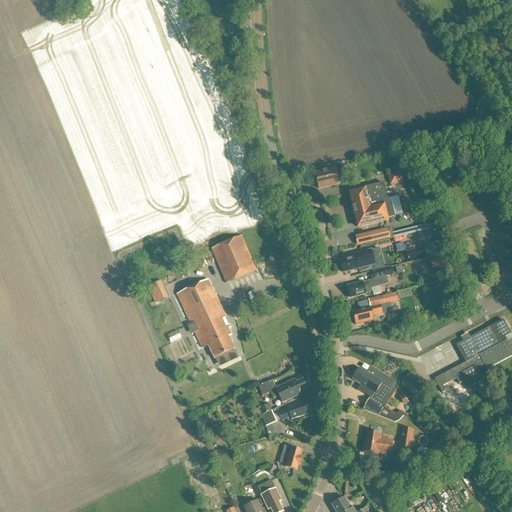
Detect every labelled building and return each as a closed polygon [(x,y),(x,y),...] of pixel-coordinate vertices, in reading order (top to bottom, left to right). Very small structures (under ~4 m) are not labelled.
[(339,182),(346,181),(343,169),(336,171),(335,169),(315,174),(319,190),(339,185),(339,182)] [(391,186),(404,183),(402,174),(388,177),(391,186)] [(387,219),(394,217),(390,199),(387,200),(383,184),(364,189),(364,190),(349,194),(358,228),(387,221),(387,219)] [(432,225),(392,234),(394,240),(433,230),(432,225)] [(372,243),(390,238),(388,228),(369,233),(372,243)] [(256,271),(241,237),(211,250),(226,284),(256,271)] [(423,249),(405,253),(408,263),(414,262),(426,259),(423,249)] [(387,258),(374,262),(371,251),(355,256),(355,258),(339,262),(343,274),(359,270),(360,273),(389,266),(387,258)] [(433,270),(445,266),(442,257),(430,261),(433,270)] [(389,285),(387,277),(393,276),(391,268),(372,273),(374,281),(346,288),(350,299),(370,294),(369,290),(389,285)] [(450,281),(447,270),(439,272),(441,283),(450,281)] [(214,360),(234,351),(228,338),(231,337),(228,330),(230,329),(208,281),(177,295),(202,350),(208,347),(214,360)] [(399,303),(397,294),(383,297),(383,296),(376,298),(376,299),(368,300),(370,309),(352,313),(355,326),(373,322),(372,318),(392,313),(390,305),(399,303)] [(503,321),(470,339),(463,343),(456,346),(465,364),(434,380),(442,394),(446,392),(443,387),(456,380),(459,385),(466,382),(470,389),(484,381),(479,372),(485,368),(487,371),(511,357),(511,351),(505,338),(510,335),(503,321)] [(385,403),(393,390),(367,374),(366,374),(359,370),(352,381),(361,386),(357,391),(371,400),(370,401),(379,406),(382,402),(385,403)] [(297,394),(307,390),(303,381),(295,384),(294,381),(276,390),(272,382),(258,388),(263,397),(271,393),(273,400),(279,397),(282,404),(298,397),(297,394)] [(291,421),(310,415),(306,403),(287,409),(287,410),(278,414),(282,423),(290,419),(291,421)] [(269,406),(259,410),(262,417),(266,428),(277,423),(272,412),(269,406)] [(397,415),(393,423),(394,424),(398,422),(403,417),(404,415),(400,413),(397,415)] [(198,431),(212,425),(207,414),(193,420),(198,431)] [(411,451),(414,432),(402,430),(399,450),(411,451)] [(366,432),(363,454),(378,456),(378,455),(390,457),(392,442),(386,441),(386,439),(381,438),(381,435),(366,432)] [(301,457),(302,452),(291,449),(284,447),(282,455),(287,456),(286,460),(282,458),(280,464),(286,466),(286,468),(296,472),(298,466),(300,467),(302,458),(301,457)] [(275,491),(262,497),(268,510),(271,509),(272,511),(281,511),(278,503),(281,502),(275,491)] [(366,511),(365,510),(360,511),(354,511),(352,508),(350,509),(344,499),(332,506),(334,511),(366,511)] [(245,511),(262,511),(257,501),(243,508),(245,511)]
